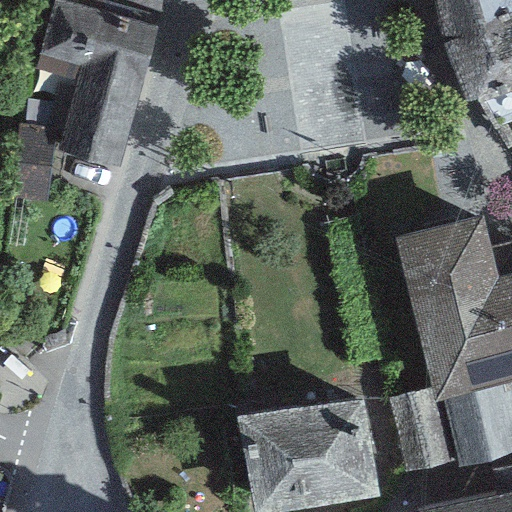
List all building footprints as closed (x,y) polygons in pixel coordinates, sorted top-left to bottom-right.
[(117,169),(158,25),(67,0),(51,0),(33,67),(74,79),(54,151),(117,169)] [(116,0),(159,11),(161,0),(116,0)] [(432,0),(441,38),(483,25),(476,0),(432,0)] [(511,15),(483,25),(441,38),(465,103),(476,99),(494,130),(511,122),(511,15)] [(53,129),(18,126),(11,199),(46,202),(53,129)] [(432,386),(435,401),(442,400),(501,384),(511,381),(511,275),(499,279),(481,215),(391,240),(432,386)] [(511,455),(511,427),(501,384),(442,400),(457,461),(460,469),(511,455)] [(435,401),(432,386),(387,398),(406,474),(457,461),(442,400),(435,401)] [(237,417),(252,511),(283,511),(378,497),(362,397),(237,417)] [(511,511),(511,465),(492,469),(498,496),(416,511),(511,511)]
